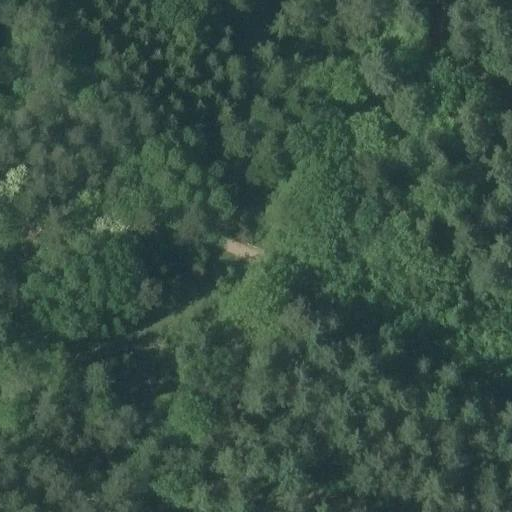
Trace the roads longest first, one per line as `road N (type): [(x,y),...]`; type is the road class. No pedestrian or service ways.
road 1 (track): [(0,404),(236,312),(269,267),(218,198),(41,0)]
road 2 (track): [(511,369),(269,267),(200,250),(0,170)]
road 3 (track): [(317,288),(427,0)]
road 4 (track): [(330,0),(297,197),(269,267)]
